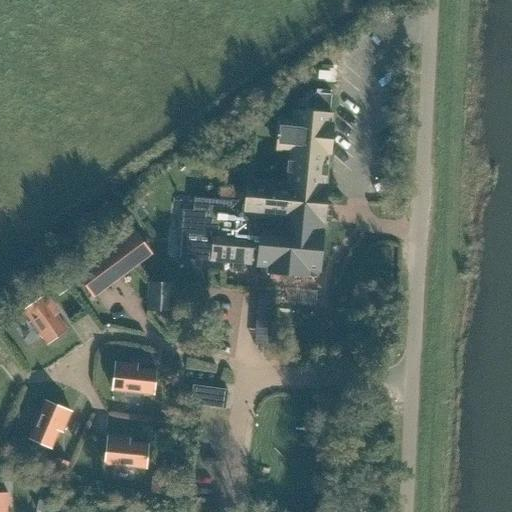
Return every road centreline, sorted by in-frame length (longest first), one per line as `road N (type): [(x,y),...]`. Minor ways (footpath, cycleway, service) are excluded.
road 1 (unclassified): [(414,379),(433,0)]
road 2 (residential): [(243,375),(119,334),(97,338),(64,370)]
road 3 (residential): [(414,379),(243,375)]
road 4 (residential): [(243,375),(226,511)]
road 5 (unclassified): [(408,511),(414,379)]
